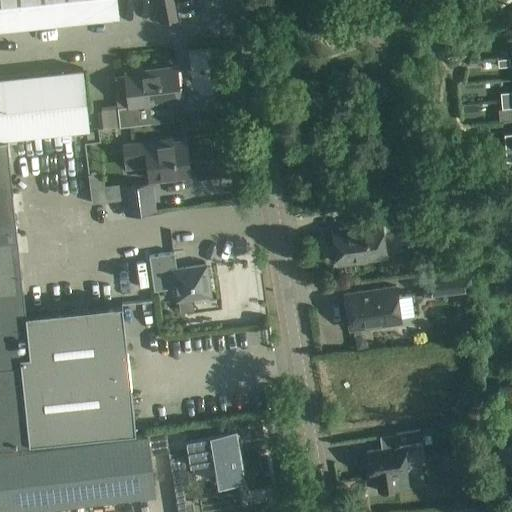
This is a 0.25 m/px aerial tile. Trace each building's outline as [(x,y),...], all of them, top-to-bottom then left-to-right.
[(26,0),(0,0),(0,31),(30,28),(26,0)] [(117,0),(26,0),(30,28),(120,18),(117,0)] [(174,0),(156,0),(161,24),(178,20),(174,0)] [(497,59),(498,62),(498,67),(510,66),(509,58),(497,59)] [(126,75),(114,76),(120,125),(173,119),(171,103),(181,102),(177,67),(126,73),(126,75)] [(83,68),(4,77),(11,137),(90,128),(83,68)] [(4,77),(0,77),(0,138),(11,137),(4,77)] [(501,101),(511,99),(511,91),(500,93),(501,101)] [(511,99),(501,101),(501,109),(511,107),(511,99)] [(511,107),(501,109),(502,110),(499,110),(500,119),(511,118),(511,107)] [(0,140),(0,191),(14,190),(8,140),(0,140)] [(126,161),(127,169),(148,167),(150,179),(190,174),(186,141),(135,147),(135,142),(123,143),(126,161)] [(193,171),(210,167),(207,155),(191,158),(193,171)] [(153,181),(122,185),(126,215),(157,211),(153,181)] [(0,191),(0,446),(30,443),(30,441),(135,430),(122,304),(28,313),(14,190),(0,191)] [(462,213),(461,199),(430,201),(431,217),(462,213)] [(420,202),(385,204),(387,225),(422,221),(420,202)] [(463,232),(462,221),(443,222),(443,234),(463,232)] [(382,222),(335,230),(340,262),(387,255),(382,222)] [(174,252),(157,255),(150,256),(155,291),(177,288),(178,299),(193,297),(194,302),(210,300),(209,295),(212,294),(208,264),(176,268),(174,252)] [(470,268),(423,273),(425,296),(473,291),(470,268)] [(398,286),(346,293),(351,329),(403,321),(398,286)] [(356,349),(368,348),(367,341),(361,336),(355,337),(356,349)] [(511,385),(499,387),(502,426),(511,425),(511,385)] [(398,447),(368,451),(372,476),(375,475),(378,493),(398,490),(395,472),(408,470),(404,446),(425,443),(423,429),(395,433),(398,447)] [(236,430),(188,438),(192,463),(216,459),(220,483),(245,479),(236,430)] [(474,468),(467,431),(450,434),(457,471),(474,468)] [(10,451),(2,452),(0,452),(0,511),(16,511),(157,495),(152,456),(169,454),(166,432),(66,445),(65,442),(10,449),(10,451)] [(511,478),(511,449),(498,450),(501,479),(511,478)] [(184,453),(170,455),(172,469),(186,467),(184,453)] [(491,503),(490,481),(473,482),(474,504),(491,503)] [(265,503),(265,511),(277,511),(277,502),(265,503)]
